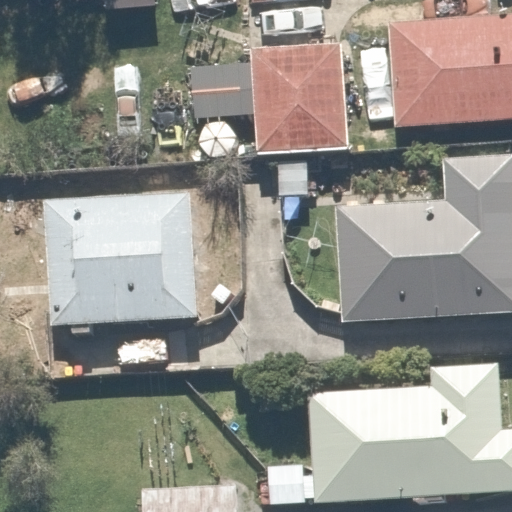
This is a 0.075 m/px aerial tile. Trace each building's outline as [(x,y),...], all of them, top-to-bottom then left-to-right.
[(511,132),(511,24),(405,29),(409,137),(511,132)] [(247,137),(247,147),(344,147),(344,124),(346,125),(348,126),(351,126),(353,127),(356,127),(358,126),(361,126),(363,125),(365,124),(367,122),(369,121),(371,119),(372,116),(374,114),(374,112),(375,110),(375,107),(375,105),(375,102),(374,100),(373,97),(372,95),(371,93),(369,91),(367,89),(365,88),(363,87),(361,86),(358,85),(356,85),(353,85),(351,85),(348,86),(346,87),(344,88),(344,37),(247,37),(247,90),(211,90),(211,137),(247,137)] [(135,64),(138,107),(203,102),(200,59),(135,64)] [(354,333),(511,324),(511,168),(454,172),(456,210),(348,216),(354,333)] [(213,328),(204,200),(52,210),(61,338),(213,328)] [(328,511),(342,511),(511,503),(511,373),(441,377),(442,394),(323,399),(328,511)] [(139,480),(139,511),(238,511),(238,477),(139,480)]
